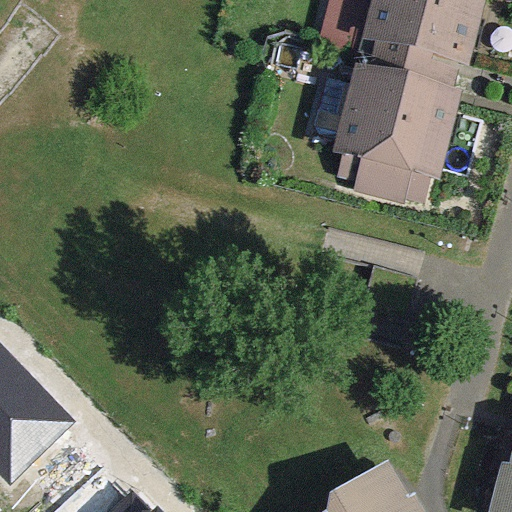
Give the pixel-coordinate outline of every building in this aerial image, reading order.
[(377,0),(371,23),(378,25),(372,46),(367,66),(358,65),(339,137),(363,144),(357,172),(394,184),(403,157),(431,163),(450,90),(412,79),(423,39),(462,50),(476,0),(377,0)] [(351,0),(342,37),(372,46),(378,25),(371,23),(377,0),(351,0)] [(0,452),(19,474),(70,428),(0,350),(0,452)] [(511,511),(511,457),(508,458),(494,511),(499,511),(511,511)] [(422,511),(410,491),(395,499),(374,463),(323,494),(330,507),(322,511),(422,511)] [(157,511),(142,495),(123,511),(157,511)]
